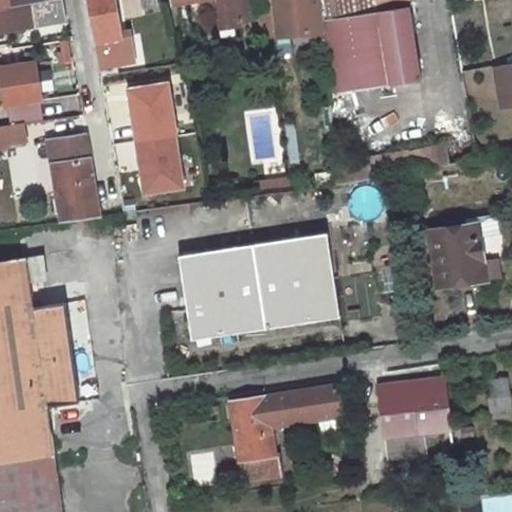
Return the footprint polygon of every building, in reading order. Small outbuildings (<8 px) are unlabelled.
[(36,27),(66,22),(62,0),(0,0),(0,7),(32,3),(36,27)] [(87,0),(96,47),(122,43),(114,0),(87,0)] [(171,0),(172,4),(181,2),(194,0),(211,0),(217,29),(241,25),(240,20),(254,17),(251,0),(171,0)] [(281,0),(271,0),(273,16),(276,36),(285,35),(281,0)] [(321,0),(281,0),(285,35),(321,31),(320,16),(323,16),(321,0)] [(321,0),(323,16),(330,93),(410,81),(402,0),(321,0)] [(181,2),(172,4),(176,30),(185,29),(181,2)] [(262,30),(274,28),(273,16),(261,18),(262,30)] [(96,47),(100,71),(135,65),(131,41),(122,43),(96,47)] [(55,50),(58,69),(74,66),(71,47),(55,50)] [(34,62),(0,67),(0,74),(4,105),(41,99),(34,62)] [(511,62),(492,65),(499,106),(511,103),(511,62)] [(144,191),(186,186),(173,80),(136,84),(142,129),(137,129),(144,191)] [(49,115),(80,111),(78,94),(47,98),(49,115)] [(23,138),(21,123),(1,126),(0,125),(0,146),(4,146),(3,141),(23,138)] [(85,134),(48,139),(62,220),(99,215),(96,196),(85,134)] [(334,184),(389,174),(447,164),(445,144),(333,164),(334,184)] [(432,238),(440,297),(489,290),(482,246),(500,243),(497,223),(466,228),(466,233),(432,238)] [(337,316),(325,232),(176,255),(191,339),(337,316)] [(26,256),(0,259),(0,415),(49,408),(48,400),(78,396),(63,300),(33,304),(26,256)] [(384,290),(401,288),(399,266),(382,267),(384,290)] [(386,439),(451,430),(443,376),(377,386),(386,439)] [(511,391),(511,376),(489,378),(492,420),(511,418),(511,391)] [(232,401),(244,481),(283,475),(279,450),(274,451),(270,426),(343,416),(339,386),(232,401)] [(49,408),(0,415),(0,511),(65,511),(58,471),(49,408)] [(510,511),(511,496),(479,498),(479,511),(510,511)]
